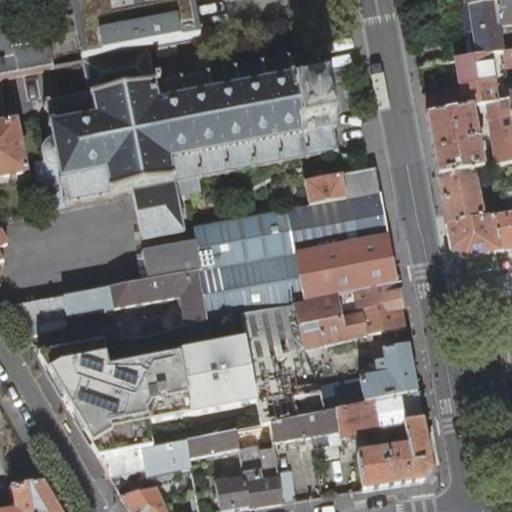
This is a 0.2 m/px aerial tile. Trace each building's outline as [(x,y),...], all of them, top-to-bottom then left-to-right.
[(0,0),(0,78),(60,68),(55,42),(20,49),(8,0),(0,0)] [(78,0),(79,4),(90,61),(199,41),(191,0),(78,0)] [(466,0),(468,9),(496,4),(495,0),(466,0)] [(468,9),(472,34),(476,60),(491,57),(503,55),(499,30),(511,27),(511,0),(510,1),(496,4),(468,9)] [(295,14),(297,23),(344,14),(342,5),(295,14)] [(511,27),(499,30),(503,55),(511,53),(511,27)] [(319,56),(319,53),(209,75),(209,73),(205,74),(205,76),(183,80),(182,78),(178,79),(178,81),(155,86),(149,51),(82,63),(89,99),(73,102),(50,107),(50,105),(45,105),(45,107),(44,107),(45,113),(46,112),(49,126),(48,127),(49,132),(50,132),(53,144),(49,145),(47,148),(45,150),(44,153),(43,156),(45,163),(46,165),(48,168),(52,169),(55,170),(58,170),(60,182),(59,182),(60,186),(62,186),(65,202),(63,202),(64,206),(66,206),(66,209),(71,209),(70,204),(109,197),(109,198),(115,198),(114,196),(133,192),(134,197),(142,241),(184,233),(176,190),(175,184),(198,180),(198,181),(202,180),(202,179),(225,175),(225,176),(229,175),(229,173),(252,169),(252,171),(256,170),(256,168),(279,164),(279,166),(284,165),(283,163),(306,159),(306,160),(310,160),(310,158),(331,154),(332,155),(337,154),(337,153),(338,153),(338,149),(336,150),(333,133),(336,132),(334,121),(338,120),(336,114),(332,115),(327,89),(331,88),(330,83),(327,84),(325,73),(321,74),(318,56),(319,56)] [(506,71),(511,70),(511,53),(503,55),(506,71)] [(498,105),(491,57),(476,60),(474,60),(456,63),(460,91),(422,97),(424,105),(426,118),(473,109),(488,107),(498,105)] [(82,63),(67,66),(73,102),(89,99),(82,63)] [(511,95),(503,97),(504,104),(510,103),(511,117),(511,95)] [(488,107),(495,168),(511,165),(511,117),(510,103),(504,104),(498,105),(488,107)] [(484,170),(473,109),(426,118),(432,150),(438,178),(475,171),(484,170)] [(0,179),(25,175),(16,125),(0,128),(0,179)] [(45,163),(54,212),(66,209),(66,206),(64,206),(63,202),(65,202),(62,186),(60,186),(59,182),(60,182),(58,170),(55,170),(52,169),(48,168),(46,165),(45,163)] [(483,214),(475,171),(438,178),(442,204),(447,227),(488,220),(487,213),(483,214)] [(305,186),(309,209),(380,195),(377,178),(376,173),(305,186)] [(288,213),(306,304),(337,298),(354,295),(397,287),(390,252),(380,195),(309,209),(288,213)] [(306,304),(288,213),(194,231),(196,243),(201,273),(198,274),(208,325),(238,319),(242,318),(292,309),(306,306),(306,304)] [(496,233),(511,230),(511,215),(494,219),(496,233)] [(511,230),(496,233),(494,219),(488,220),(447,227),(450,243),(451,253),(463,260),(491,255),(511,251),(511,230)] [(0,232),(0,251),(11,245),(3,230),(0,232)] [(143,255),(148,283),(198,274),(201,273),(196,243),(142,253),(143,255)] [(143,255),(137,256),(142,284),(148,283),(143,255)] [(37,328),(67,322),(180,301),(186,330),(208,325),(198,274),(148,283),(142,284),(11,310),(29,340),(39,339),(37,328)] [(341,323),(337,298),(306,304),(306,306),(292,309),(299,349),(304,347),(305,352),(364,340),(364,339),(405,331),(402,314),(397,287),(354,295),(359,319),(341,323)] [(359,319),(354,295),(337,298),(341,323),(359,319)] [(287,354),(299,349),(292,309),(242,318),(246,344),(258,406),(261,429),(271,427),(418,397),(412,368),(409,349),(382,354),(384,365),(375,367),(377,379),(318,390),(318,388),(295,393),(295,397),(284,399),(278,358),(287,354)] [(37,328),(39,339),(68,329),(67,322),(37,328)] [(106,346),(40,359),(99,462),(141,454),(154,452),(149,427),(258,406),(246,344),(110,370),(106,346)] [(295,393),(287,354),(278,358),(284,399),(295,397),(295,393)] [(357,458),(363,494),(423,485),(432,473),(425,438),(418,397),(271,427),(274,446),(313,440),(323,439),(324,443),(314,445),(317,465),(339,460),(337,448),(341,448),(340,442),(350,440),(351,445),(373,441),(372,436),(393,432),(393,437),(405,435),(407,449),(357,458)] [(216,487),(219,511),(248,511),(239,452),(236,435),(187,445),(190,462),(231,454),(231,460),(225,461),(229,485),(224,486),(224,481),(219,482),(220,487),(216,487)] [(154,452),(141,454),(146,474),(147,482),(191,473),(190,462),(187,445),(154,452)] [(258,448),(239,452),(248,511),(251,511),(265,510),(283,507),(279,481),(274,450),(259,452),(258,448)] [(110,482),(146,474),(141,454),(99,462),(110,482)] [(292,480),(279,481),(283,507),(296,505),(292,480)] [(60,511),(44,485),(0,491),(0,498),(13,497),(15,511),(60,511)] [(157,491),(121,500),(127,511),(197,511),(195,494),(161,503),(157,491)]
